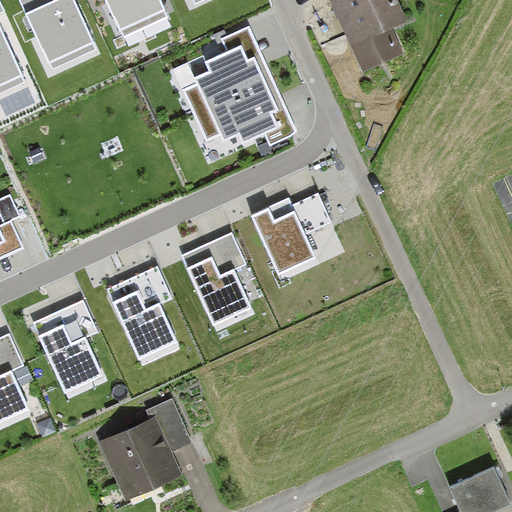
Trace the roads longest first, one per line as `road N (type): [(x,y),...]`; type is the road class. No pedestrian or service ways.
road 1 (residential): [(0,292),(343,131)]
road 2 (residential): [(473,412),(343,131)]
road 3 (residential): [(473,412),(261,511)]
road 4 (residential): [(343,131),(282,0)]
